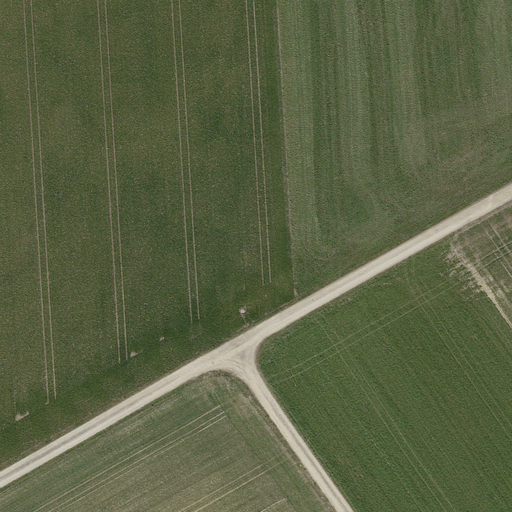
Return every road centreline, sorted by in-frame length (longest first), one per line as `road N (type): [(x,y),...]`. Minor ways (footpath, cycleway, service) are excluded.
road 1 (track): [(0,473),(511,182)]
road 2 (track): [(229,344),(350,511)]
